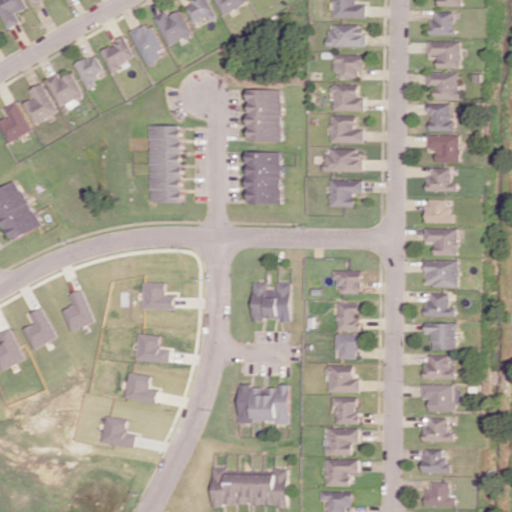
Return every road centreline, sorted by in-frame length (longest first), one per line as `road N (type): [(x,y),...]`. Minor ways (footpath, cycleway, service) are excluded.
road 1 (residential): [(387,511),(393,0)]
road 2 (residential): [(391,235),(152,237),(81,251),(0,291)]
road 3 (residential): [(215,236),(207,391),(148,511)]
road 4 (residential): [(199,97),(216,114),(215,236)]
road 5 (residential): [(114,0),(0,73)]
